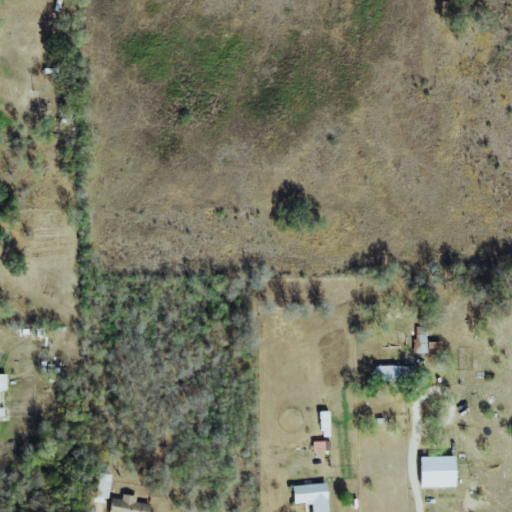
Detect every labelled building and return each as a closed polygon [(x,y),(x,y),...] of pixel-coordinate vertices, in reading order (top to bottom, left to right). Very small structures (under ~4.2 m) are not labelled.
[(414,327),(415,353),(441,352),(441,342),(426,342),(425,327),(414,327)] [(413,366),(379,366),(378,381),(413,382),(413,366)] [(454,456),(419,457),(420,488),(455,487),(454,456)] [(107,499),(110,475),(98,473),(94,497),(107,499)] [(291,486),(294,505),(311,503),(311,511),(328,511),(325,483),(291,486)] [(108,511),(147,511),(149,504),(135,502),(136,496),(122,494),(121,499),(111,498),(108,511)]
